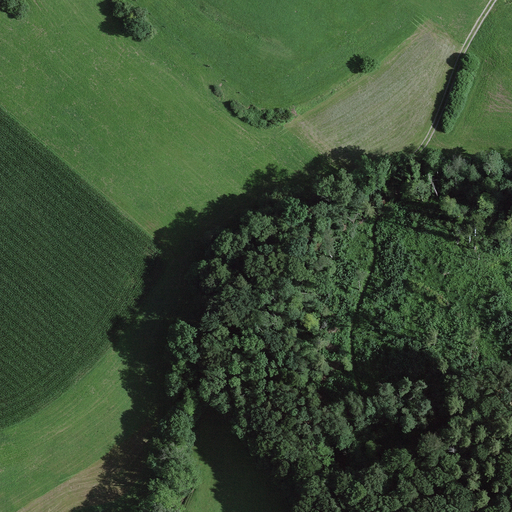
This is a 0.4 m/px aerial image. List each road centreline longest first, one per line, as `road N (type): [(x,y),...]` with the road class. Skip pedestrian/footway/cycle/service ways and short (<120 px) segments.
road 1 (track): [(404,164),(423,143),(489,0)]
road 2 (track): [(349,397),(411,511)]
